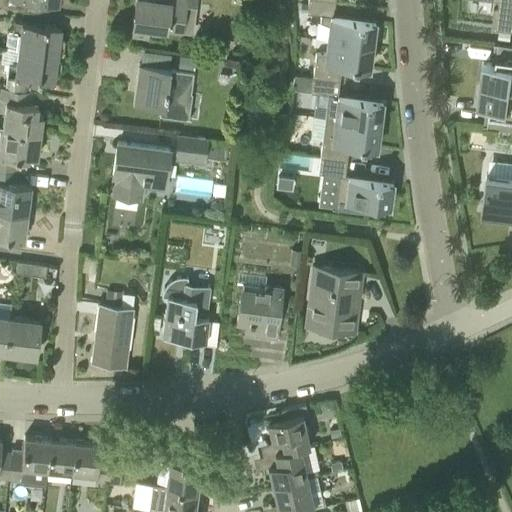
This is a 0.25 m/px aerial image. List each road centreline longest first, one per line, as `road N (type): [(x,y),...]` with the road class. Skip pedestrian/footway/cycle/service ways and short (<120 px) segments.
road 1 (residential): [(58,398),(98,0)]
road 2 (residential): [(412,0),(455,325)]
road 3 (residential): [(228,393),(347,368),(455,325)]
road 4 (residential): [(58,398),(228,393)]
